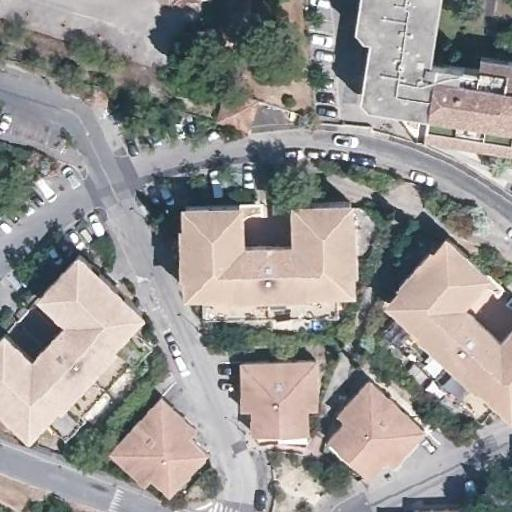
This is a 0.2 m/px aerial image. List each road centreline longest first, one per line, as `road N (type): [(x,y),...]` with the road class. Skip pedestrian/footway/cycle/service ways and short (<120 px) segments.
road 1 (residential): [(110,182),(196,153),(333,140),(418,163),(511,222)]
road 2 (residential): [(110,182),(240,473),(239,511)]
road 3 (residential): [(362,511),(511,442)]
road 4 (residential): [(0,457),(145,511)]
road 5 (residential): [(0,93),(76,118),(110,182)]
road 6 (residential): [(0,261),(110,182)]
